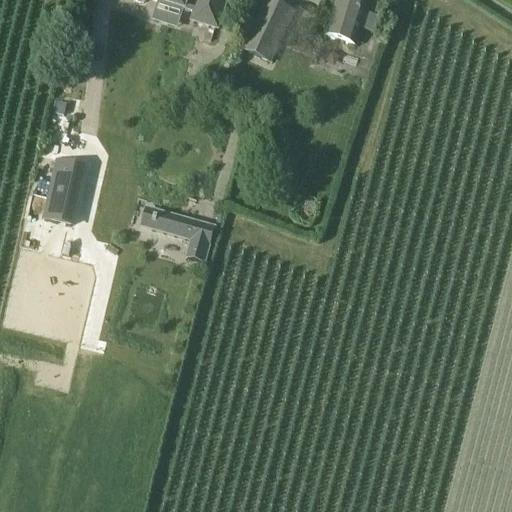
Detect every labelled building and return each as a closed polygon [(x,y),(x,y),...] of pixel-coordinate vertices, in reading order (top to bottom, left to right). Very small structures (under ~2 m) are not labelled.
[(131,0),(133,3),(136,6),(140,7),(144,6),(146,4),(148,1),(193,15),(191,23),(215,30),(225,0),(224,0),(131,0)] [(266,0),(241,53),(270,67),(295,14),(266,0)] [(336,0),(324,39),(354,48),(360,32),(375,36),(380,20),(365,15),(369,0),(336,0)] [(80,190),(85,169),(57,163),(43,223),(71,229),(76,208),(49,201),(53,184),(80,190)] [(157,215),(152,233),(191,244),(186,261),(204,266),(214,231),(157,215)]
